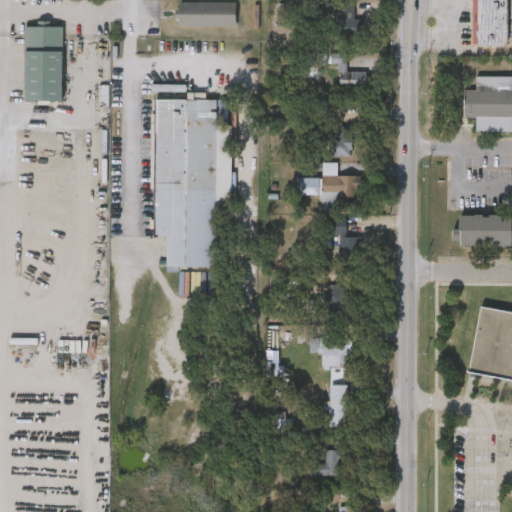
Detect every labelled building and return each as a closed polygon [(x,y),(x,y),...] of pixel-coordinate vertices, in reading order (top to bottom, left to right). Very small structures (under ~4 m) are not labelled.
[(507,0),(507,48),(475,48),(475,0),(507,0)] [(234,2),(234,26),(176,26),(176,2),(234,2)] [(322,3),(355,3),(355,34),(333,34),(333,14),(322,14),(322,3)] [(23,26),(61,26),(60,101),(23,101),(23,26)] [(365,87),(332,87),(332,55),(347,55),(347,72),(365,72),(365,87)] [(511,118),(463,118),(463,91),(476,91),(476,77),(511,77),(511,118)] [(164,266),(164,236),(152,236),(153,100),(214,100),(213,266),(164,266)] [(340,118),(355,121),(357,110),(341,108),(340,118)] [(350,156),(327,156),(327,126),(350,126),(350,156)] [(335,176),(358,176),(357,198),(349,198),(349,212),(321,211),(321,195),(296,195),(296,177),(322,178),(322,163),(336,163),(335,176)] [(511,246),(458,246),(459,216),(511,216),(511,246)] [(330,218),(346,218),(346,245),(339,245),(339,233),(330,233),(330,218)] [(347,286),(326,286),(328,324),(349,324),(347,286)] [(511,511),(511,385),(466,377),(479,310),(511,316),(511,511)] [(351,343),(351,365),(322,365),(322,343),(351,343)] [(348,425),(329,425),(329,384),(348,384),(348,425)] [(285,412),(273,412),(274,433),(293,432),(292,419),(286,419),(285,412)] [(314,475),(314,463),(325,463),(325,449),(340,449),(340,475),(314,475)]
